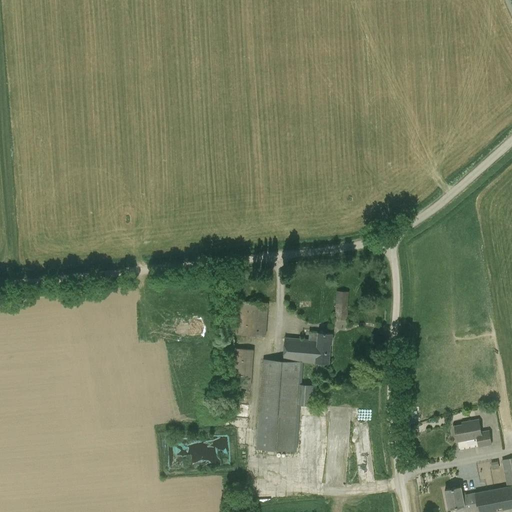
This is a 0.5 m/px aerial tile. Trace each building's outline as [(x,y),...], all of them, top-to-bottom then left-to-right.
[(334,319),(347,320),(349,296),(350,296),(350,292),(336,291),(334,319)] [(266,337),(268,303),(238,301),(235,335),(266,337)] [(332,333),(318,332),(309,332),(309,339),(285,337),(283,361),(263,359),(255,449),(296,452),(299,405),(315,406),(317,386),(301,384),(302,362),(316,362),(329,363),(331,344),(332,333)] [(231,386),(251,388),(254,350),(234,348),(231,386)] [(467,423),(454,426),(457,442),(476,438),(478,447),(491,444),(488,431),(480,432),(478,419),(467,421),(467,423)] [(448,509),(463,506),(463,511),(473,511),(478,511),(477,511),(493,511),(511,508),(511,457),(501,460),(507,486),(474,493),(462,495),(461,487),(444,490),(448,509)]
